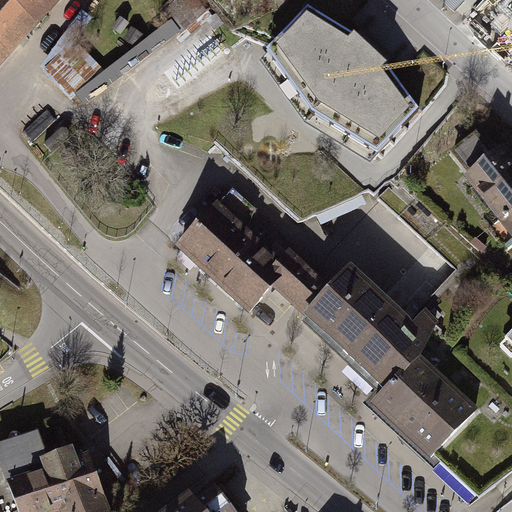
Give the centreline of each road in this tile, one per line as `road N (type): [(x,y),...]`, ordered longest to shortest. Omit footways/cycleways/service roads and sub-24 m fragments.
road 1 (tertiary): [(345,511),(97,310)]
road 2 (residential): [(511,99),(399,0)]
road 3 (tertiary): [(97,310),(0,223)]
